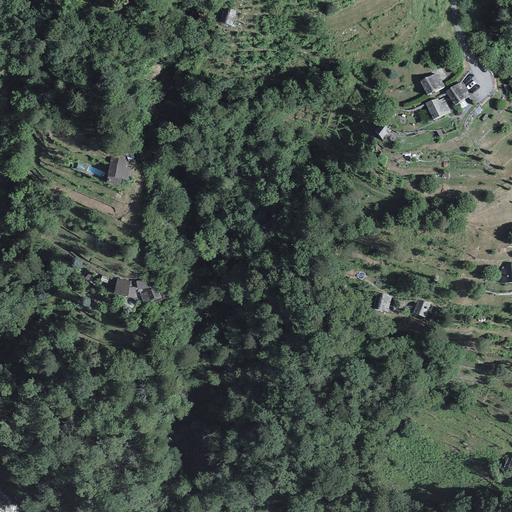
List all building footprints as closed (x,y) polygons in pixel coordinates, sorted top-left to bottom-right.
[(237,11),(223,8),(219,23),(233,26),(237,11)] [(436,74),(420,83),(428,96),(444,87),(436,74)] [(460,82),(446,92),(455,106),(470,96),(460,82)] [(100,86),(84,84),(82,96),(98,98),(100,86)] [(438,99),(426,104),(433,120),(451,112),(444,98),(439,100),(438,99)] [(374,132),(381,139),(391,127),(383,120),(374,132)] [(110,157),(105,185),(120,187),(121,179),(128,180),(131,161),(110,157)] [(67,252),(54,244),(50,251),(63,258),(67,252)] [(500,270),(501,284),(511,283),(511,264),(505,265),(505,269),(500,270)] [(117,279),(114,295),(133,299),(136,288),(132,287),(133,282),(117,279)] [(139,295),(143,304),(160,297),(153,279),(136,282),(137,291),(146,290),(146,292),(139,295)] [(377,293),(373,309),(388,313),(392,297),(377,293)] [(418,299),(413,314),(425,318),(430,304),(418,299)] [(511,454),(508,453),(501,472),(511,475),(511,454)]
